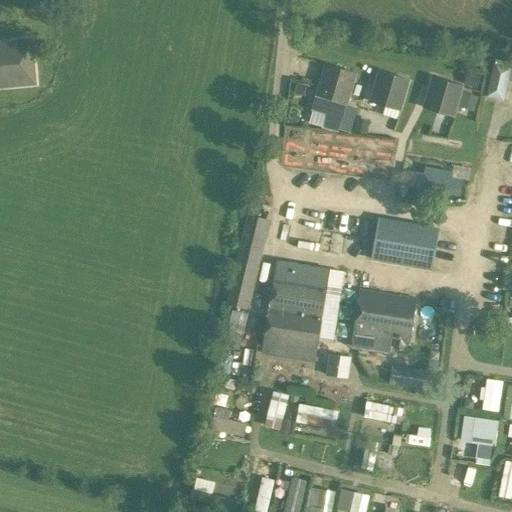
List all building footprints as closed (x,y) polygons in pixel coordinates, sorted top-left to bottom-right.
[(0,43),(0,87),(34,85),(30,41),(0,43)] [(511,66),(494,62),(487,96),(506,100),(509,87),(511,88),(511,66)] [(347,103),(355,74),(327,66),(318,94),(347,103)] [(401,109),(409,81),(380,73),(372,100),(401,109)] [(467,77),(463,89),(479,93),(482,81),(467,77)] [(454,116),(461,87),(433,78),(425,107),(454,116)] [(450,187),(466,187),(466,157),(409,158),(410,193),(450,192),(450,187)] [(247,309),(269,219),(248,214),(226,304),(247,309)] [(370,259),(432,270),(439,228),(377,218),(370,259)] [(276,274),(270,309),(263,354),(276,357),(315,364),(328,283),(331,269),(278,260),(276,274)] [(410,339),(417,300),(362,290),(352,345),(389,352),(392,336),(410,339)] [(326,374),(349,377),(351,356),(329,353),(326,374)] [(390,380),(430,389),(434,372),(394,363),(390,380)] [(485,377),(481,408),(499,410),(503,379),(485,377)] [(282,418),(289,394),(273,390),(267,415),(282,418)] [(369,399),(365,415),(400,424),(404,408),(369,399)] [(219,405),(210,427),(241,439),(247,424),(229,417),(232,410),(219,405)] [(297,423),(337,425),(338,407),(298,405),(297,423)] [(479,442),(476,462),(491,464),(497,418),(464,414),(461,440),(479,442)] [(430,444),(430,430),(408,429),(408,443),(430,444)] [(362,466),(372,469),(377,452),(367,449),(362,466)] [(511,498),(511,459),(507,458),(498,495),(511,498)] [(285,511),(302,511),(305,478),(289,476),(285,511)] [(214,501),(218,481),(197,477),(193,497),(214,501)] [(261,477),(257,508),(269,510),(273,478),(261,477)] [(307,511),(331,511),(334,489),(309,487),(307,511)] [(366,511),(370,494),(343,488),(336,511),(366,511)] [(382,506),(382,511),(396,511),(398,495),(374,493),(374,506),(382,506)]
